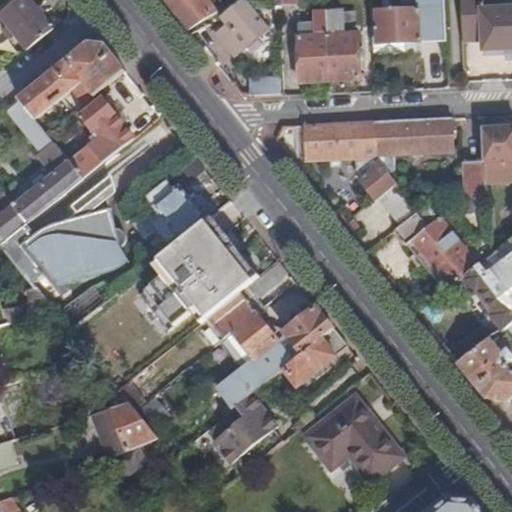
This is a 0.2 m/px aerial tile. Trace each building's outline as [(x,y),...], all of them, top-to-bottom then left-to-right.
[(18,0),(0,14),(0,17),(26,52),(54,29),(30,0),(18,0)] [(163,0),(188,30),(216,13),(222,15),(234,6),(229,0),(228,0),(215,10),(209,0),(163,0)] [(268,30),(243,0),(241,0),(234,6),(222,15),(222,17),(228,25),(218,33),(236,57),(268,30)] [(406,43),(446,41),(443,0),(425,0),(404,1),(404,10),(377,12),(378,28),(373,28),(374,53),(406,52),(406,43)] [(462,0),(465,42),(484,41),(485,50),(511,49),(511,6),(502,7),(501,0),(462,0)] [(327,12),(330,83),(359,81),(358,33),(344,33),(343,11),(327,12)] [(300,84),(330,83),(327,12),(313,12),(313,23),(314,34),(298,35),(300,84)] [(297,24),(298,35),(314,34),(313,23),(297,24)] [(90,45),(20,102),(35,120),(81,82),(95,98),(126,72),(106,47),(90,45)] [(251,97),(282,96),(282,78),(250,79),(251,97)] [(71,164),(84,179),(135,139),(104,99),(82,117),(96,135),(91,139),(95,144),(71,164)] [(35,120),(20,102),(8,112),(41,153),(38,156),(53,174),(15,207),(29,224),(84,179),(71,164),(49,136),(35,120)] [(453,151),(452,118),(375,122),(377,158),(389,174),(394,169),(393,154),(453,151)] [(377,158),(375,122),(305,125),(306,161),(354,159),(355,174),(375,199),(396,182),(389,174),(377,158)] [(511,126),(483,127),(485,161),(486,182),(511,181),(511,126)] [(205,170),(197,160),(139,206),(173,250),(208,221),(182,189),(205,170)] [(486,182),(485,161),(463,162),(465,198),(482,197),(486,197),(486,182)] [(23,247),(47,276),(62,294),(71,289),(65,283),(74,279),(105,272),(120,267),(127,264),(121,245),(124,246),(127,243),(128,240),(129,236),(127,233),(125,231),(122,229),(117,229),(109,200),(118,193),(113,177),(73,208),(81,218),(52,226),(42,232),(37,236),(23,247)] [(4,194),(0,197),(0,243),(2,246),(28,225),(29,224),(15,207),(4,194)] [(401,226),(420,211),(409,197),(390,213),(401,226)] [(482,197),(465,198),(437,199),(434,201),(446,215),(483,209),(482,197)] [(446,215),(434,201),(420,211),(401,226),(394,230),(406,245),(410,241),(449,288),(464,276),(475,267),(461,249),(462,249),(439,221),(446,215)] [(208,221),(173,250),(156,263),(168,280),(137,305),(164,339),(195,314),(204,324),(210,319),(260,279),(212,218),(208,221)] [(352,219),(345,225),(354,235),(360,230),(352,219)] [(28,225),(2,246),(34,286),(47,276),(23,247),(37,236),(28,225)] [(511,239),(490,257),(489,256),(475,267),(464,276),(505,329),(505,330),(510,326),(511,324),(511,239)] [(289,274),(280,263),(260,279),(210,319),(225,340),(234,332),(255,360),(257,360),(280,343),(284,339),(285,335),(283,333),(281,330),(277,330),(273,333),(257,314),(265,307),(259,300),(289,274)] [(270,310),(288,327),(311,304),(293,287),(270,310)] [(6,310),(10,323),(54,310),(37,290),(26,293),(29,304),(6,310)] [(335,331),(318,310),(287,334),(288,336),(284,339),(280,343),(257,360),(221,390),(236,411),(239,408),(255,396),(272,382),(285,371),(335,331)] [(349,348),(335,331),(285,371),(300,388),(349,348)] [(491,340),(497,335),(494,331),(488,335),(491,340)] [(500,339),(497,335),(491,340),(458,364),(486,399),(508,403),(511,399),(511,365),(495,344),(500,339)] [(210,354),(218,371),(231,365),(223,348),(210,354)] [(131,383),(120,391),(131,404),(137,411),(147,403),(131,383)] [(236,411),(221,390),(213,397),(228,417),(236,411)] [(280,427),(255,396),(239,408),(246,418),(216,442),(243,476),(286,441),(277,430),(280,427)] [(357,402),(310,439),(334,469),(351,455),(372,483),(402,459),(357,402)] [(153,432),(137,411),(131,404),(96,416),(114,458),(160,440),(153,432)] [(141,449),(117,467),(127,480),(152,462),(141,449)] [(16,511),(10,501),(0,505),(0,507),(3,511),(16,511)]
